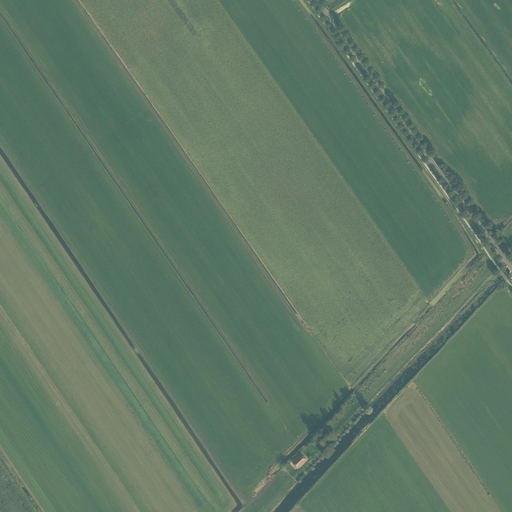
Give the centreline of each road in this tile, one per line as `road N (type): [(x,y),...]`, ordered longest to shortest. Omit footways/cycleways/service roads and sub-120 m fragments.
road 1 (tertiary): [(511,268),(315,0)]
road 2 (track): [(496,265),(302,470)]
